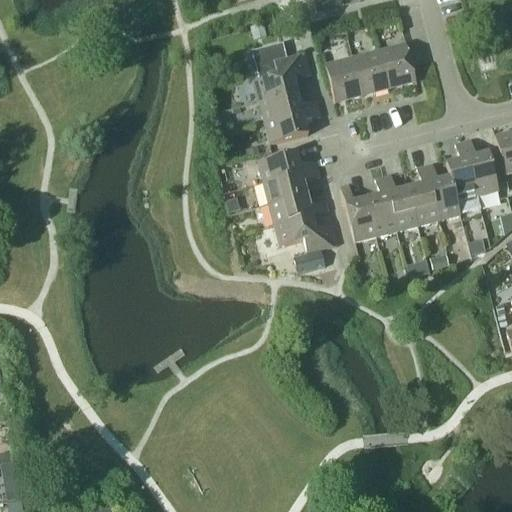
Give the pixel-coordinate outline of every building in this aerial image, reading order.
[(253,43),(266,39),(263,26),(250,30),(253,43)] [(252,84),(257,106),(296,96),(292,83),(308,79),(303,58),(286,62),(282,47),(251,54),(259,83),(252,84)] [(404,47),(377,54),(387,92),(414,85),(404,47)] [(377,54),(350,61),(360,99),(387,92),(377,54)] [(333,106),(360,99),(350,61),(323,68),(333,106)] [(296,96),(257,106),(263,127),(317,113),(315,105),(299,109),(296,96)] [(317,113),(263,127),(268,148),(306,138),(303,125),(319,121),(317,113)] [(504,178),(511,175),(511,134),(493,140),(504,178)] [(462,146),(476,200),(497,194),(487,156),(474,159),(470,144),(462,146)] [(455,205),(456,205),(476,200),(462,146),(454,148),(458,164),(444,167),(448,181),(448,180),(455,205)] [(256,165),(261,187),(316,173),(314,165),(298,169),(294,155),(256,165)] [(227,169),(228,182),(243,181),(242,168),(227,169)] [(459,219),(456,205),(455,205),(448,180),(448,181),(436,184),(431,168),(423,170),(438,224),(459,219)] [(417,229),(438,224),(423,170),(415,172),(419,188),(407,191),(417,229)] [(316,173),(261,187),(267,208),(305,198),(302,185),(318,181),(316,173)] [(417,229),(407,191),(394,195),(389,179),(381,181),(395,235),(417,229)] [(378,199),(365,202),(374,240),(395,235),(381,181),(373,183),(378,199)] [(353,246),(374,240),(365,202),(352,205),(348,189),(339,192),(353,246)] [(272,229),(311,219),(327,215),(325,206),(309,210),(305,198),(267,208),(272,229)] [(229,215),(239,213),(236,201),(226,204),(229,215)] [(504,238),(511,231),(511,219),(511,217),(500,220),(504,238)] [(305,256),(319,253),(336,249),(330,227),(314,231),(311,219),(272,229),(278,250),(302,244),(305,256)] [(480,242),(467,245),(470,258),(483,255),(480,242)] [(319,253),(305,256),(292,260),(296,276),(324,269),(319,253)] [(448,269),(445,258),(429,262),(432,273),(435,272),(436,276),(448,273),(447,270),(448,269)] [(6,505),(22,502),(16,465),(0,468),(6,505)]
